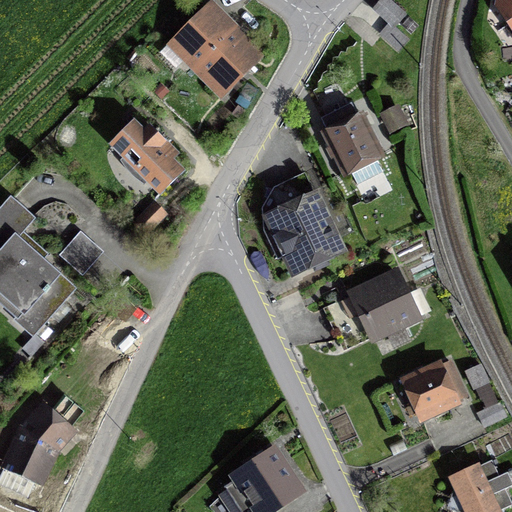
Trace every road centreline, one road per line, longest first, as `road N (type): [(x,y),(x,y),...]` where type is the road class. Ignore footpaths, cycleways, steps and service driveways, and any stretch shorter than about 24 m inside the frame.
road 1 (residential): [(218,237),(77,511)]
road 2 (residential): [(218,237),(347,511)]
road 3 (residential): [(317,24),(218,237)]
road 4 (residential): [(469,0),(468,71),(511,145)]
